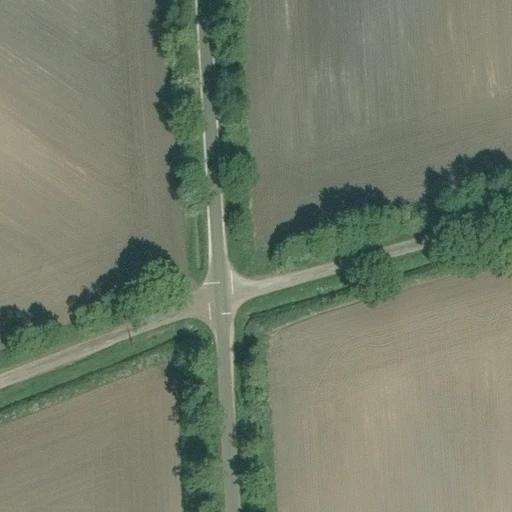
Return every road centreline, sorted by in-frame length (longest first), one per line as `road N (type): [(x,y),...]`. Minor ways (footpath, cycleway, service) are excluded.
road 1 (unclassified): [(219,298),(511,215)]
road 2 (unclassified): [(198,0),(219,298)]
road 3 (unclassified): [(0,386),(219,298)]
road 4 (unclassified): [(219,298),(232,511)]
